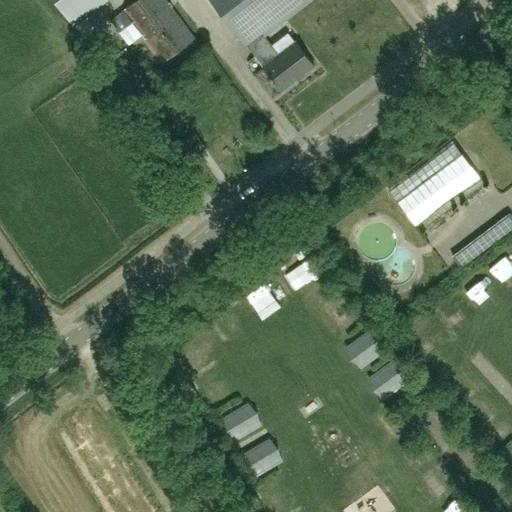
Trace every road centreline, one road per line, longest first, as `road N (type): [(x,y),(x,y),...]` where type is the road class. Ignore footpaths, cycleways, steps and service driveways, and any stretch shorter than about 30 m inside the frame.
road 1 (tertiary): [(0,407),(511,15)]
road 2 (track): [(0,236),(77,348)]
